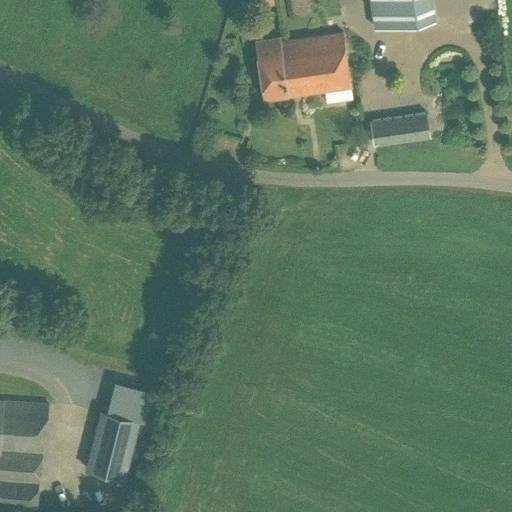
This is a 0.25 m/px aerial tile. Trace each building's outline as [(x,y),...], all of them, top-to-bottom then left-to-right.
[(369,0),(374,28),(436,19),(433,0),(369,0)] [(352,86),(344,32),(282,42),(281,36),(256,39),(265,100),(352,86)] [(198,132),(223,138),(228,116),(203,110),(198,132)] [(375,145),(431,137),(427,112),(371,120),(375,145)] [(366,118),(353,120),(356,141),(370,139),(366,118)] [(91,366),(76,383),(94,399),(108,382),(91,366)] [(0,504),(34,508),(44,405),(3,401),(3,399),(0,398),(0,504)] [(140,419),(100,409),(85,468),(125,478),(140,419)]
